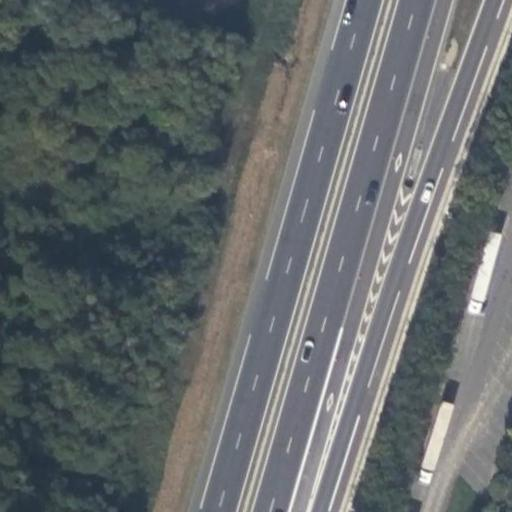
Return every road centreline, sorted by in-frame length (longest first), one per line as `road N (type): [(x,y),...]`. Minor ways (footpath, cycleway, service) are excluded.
road 1 (trunk): [(363,0),(217,511)]
road 2 (trunk): [(269,511),(415,0)]
